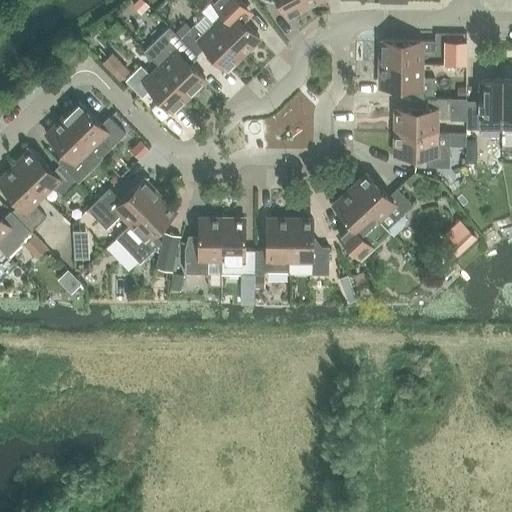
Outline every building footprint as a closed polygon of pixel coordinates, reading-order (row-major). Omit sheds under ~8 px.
[(148,5),(144,1),(143,0),(133,0),(130,4),(140,14),(148,5)] [(214,24),(242,53),(259,36),(237,14),(246,6),(240,0),(212,0),(211,2),(224,15),(214,24)] [(303,0),(277,0),(286,16),(306,5),(303,0)] [(242,53),(214,24),(204,34),(194,23),(185,32),(180,38),(194,52),(196,55),(204,47),(225,69),(242,53)] [(194,52),(180,38),(174,32),(168,26),(144,49),(160,66),(187,94),(204,78),(186,59),(194,52)] [(179,27),(174,32),(180,38),(185,32),(179,27)] [(380,63),(420,64),(420,50),(434,50),(435,41),(380,40),(380,63)] [(465,65),(466,42),(454,42),(454,65),(465,65)] [(101,62),(110,71),(120,61),(111,52),(101,62)] [(420,64),(380,63),(380,87),(410,87),(410,98),(426,98),(434,98),(434,78),(420,77),(420,64)] [(187,94),(160,66),(150,75),(140,65),(125,80),(141,97),(149,89),(171,110),(187,94)] [(465,80),(454,80),(453,95),(465,96),(465,80)] [(502,129),(502,80),(478,80),(478,104),(466,104),(466,129),(502,129)] [(511,80),(502,80),(502,129),(511,128),(511,80)] [(396,108),(395,131),(435,132),(435,131),(435,118),(449,118),(450,98),(434,98),(426,98),(426,109),(396,108)] [(79,102),(62,118),(90,146),(100,156),(125,133),(108,116),(100,124),(79,102)] [(90,146),(62,118),(46,134),(67,156),(60,164),(76,180),(91,166),(81,155),(90,146)] [(449,131),(435,131),(435,132),(395,131),(395,155),(425,155),(425,166),(448,166),(449,131)] [(30,149),(14,165),(42,194),(51,185),(61,195),(76,180),(60,164),(52,171),(30,149)] [(476,162),(476,157),(475,155),(474,153),(465,153),(465,155),(465,162),(476,162)] [(42,194),(14,165),(0,178),(0,184),(19,204),(11,211),(31,231),(45,216),(32,203),(42,194)] [(390,232),(389,232),(393,236),(403,226),(404,225),(404,224),(404,223),(405,223),(405,222),(405,221),(405,220),(404,220),(404,219),(404,218),(403,218),(401,215),(412,205),(396,188),(388,196),(367,173),(350,189),(390,232)] [(130,223),(159,195),(142,178),(121,200),(109,188),(87,209),(106,228),(121,213),(130,223)] [(390,232),(350,189),(333,205),(353,227),(340,238),(357,256),(370,244),(377,244),(389,232),(390,232)] [(159,195),(130,223),(116,237),(140,261),(161,241),(153,233),(175,212),(159,195)] [(31,231),(11,211),(3,219),(0,215),(0,248),(3,252),(4,251),(7,254),(31,231)] [(221,258),(221,218),(198,218),(198,239),(186,239),(184,249),(184,272),(207,272),(207,258),(221,258)] [(221,218),(221,258),(221,266),(234,266),(234,272),(254,273),(255,249),(244,249),(244,218),(221,218)] [(265,249),(255,249),(254,273),(263,273),(266,270),(269,270),(270,272),(271,274),(273,275),(281,275),(282,273),(284,272),(285,270),(289,270),(289,219),(266,219),(265,249)] [(312,219),(289,219),(289,270),(289,273),(302,273),(328,273),(328,246),(312,246),(312,219)] [(449,246),(457,255),(476,237),(467,228),(449,246)] [(46,246),(33,232),(22,242),(35,256),(46,246)] [(155,267),(172,270),(179,235),(163,232),(155,267)] [(81,237),(72,238),(73,252),(82,251),(81,237)] [(97,282),(108,273),(98,263),(88,272),(97,282)] [(370,285),(364,271),(353,276),(359,289),(370,285)] [(179,290),(183,275),(174,272),(170,287),(179,290)] [(350,285),(346,274),(338,277),(343,288),(350,285)] [(264,276),(254,276),(254,284),(254,287),(264,287),(264,276)]
